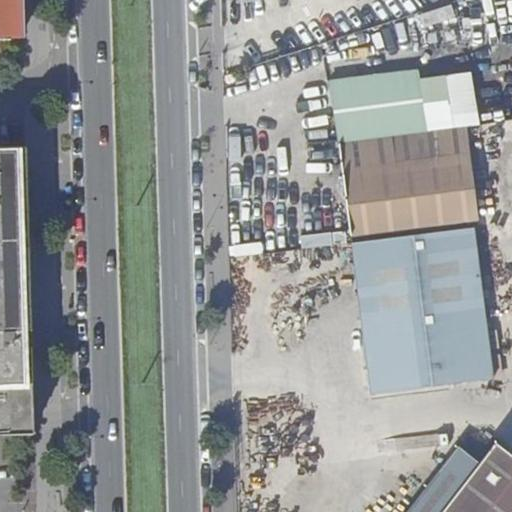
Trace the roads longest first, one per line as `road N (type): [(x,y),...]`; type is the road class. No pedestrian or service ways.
road 1 (primary): [(182,511),(165,0)]
road 2 (primary): [(93,0),(109,511)]
